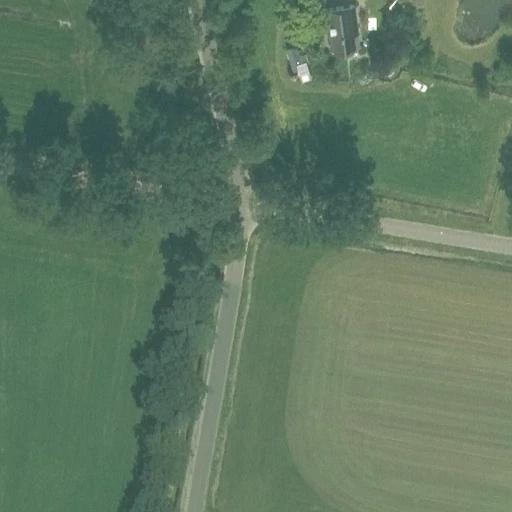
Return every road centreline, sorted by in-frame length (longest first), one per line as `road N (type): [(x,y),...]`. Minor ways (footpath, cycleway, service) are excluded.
road 1 (unclassified): [(196,511),(247,206)]
road 2 (unclassified): [(511,249),(247,206)]
road 3 (track): [(0,165),(247,206)]
road 4 (unclassified): [(247,206),(193,0)]
